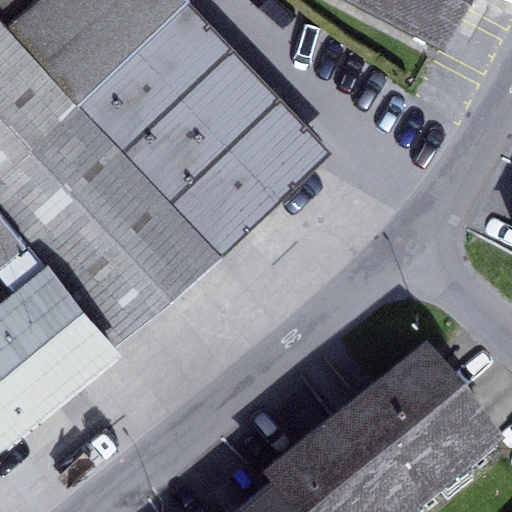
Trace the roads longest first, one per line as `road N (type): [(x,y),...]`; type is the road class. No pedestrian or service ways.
road 1 (residential): [(414,252),(91,511)]
road 2 (residential): [(511,87),(414,252)]
road 3 (residential): [(511,339),(414,252)]
